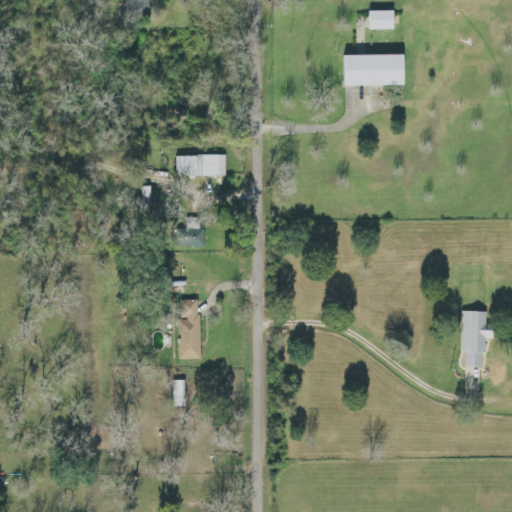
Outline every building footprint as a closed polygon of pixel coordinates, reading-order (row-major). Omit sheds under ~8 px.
[(150,8),(149,0),(126,0),(127,8),(150,8)] [(369,30),(395,29),(395,11),(369,11),(369,30)] [(345,87),(408,85),(407,55),(344,56),(345,87)] [(225,155),(176,156),(176,177),(226,176),(225,155)] [(205,247),(206,229),(193,228),(192,246),(205,247)] [(201,360),(201,301),(185,301),(185,326),(180,326),(181,360),(201,360)] [(462,353),(466,353),(467,367),(482,367),(482,347),(486,346),(486,340),(492,339),(491,311),(461,312),(462,353)]
